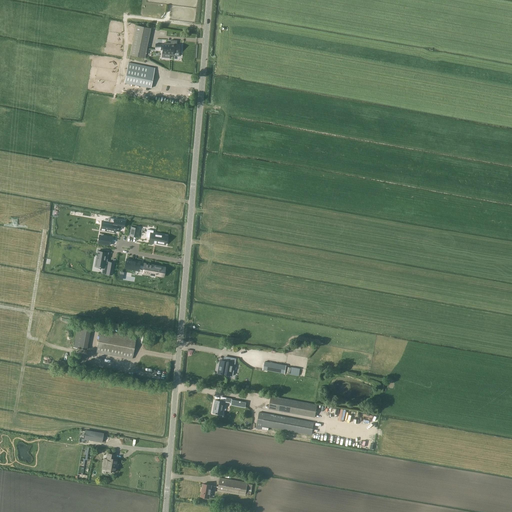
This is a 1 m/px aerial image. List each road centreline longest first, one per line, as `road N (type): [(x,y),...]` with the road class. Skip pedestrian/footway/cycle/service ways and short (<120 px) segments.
road 1 (unclassified): [(186,262),(208,0)]
road 2 (unclassified): [(165,511),(186,262)]
